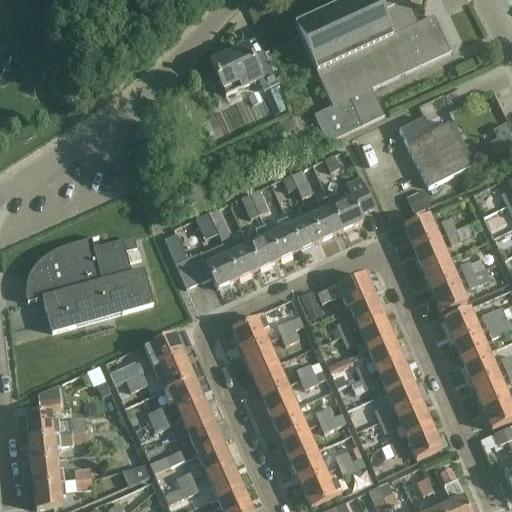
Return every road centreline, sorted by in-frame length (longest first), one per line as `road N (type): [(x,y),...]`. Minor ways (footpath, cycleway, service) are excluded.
road 1 (residential): [(493,511),(385,266),(368,256),(207,333),(204,350),(277,511)]
road 2 (residential): [(0,189),(71,148),(178,60),(233,0)]
